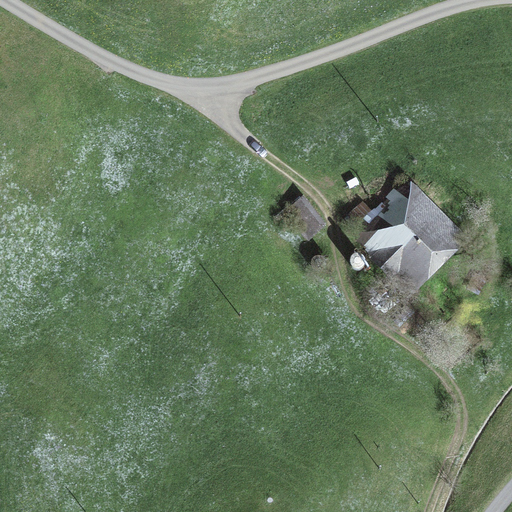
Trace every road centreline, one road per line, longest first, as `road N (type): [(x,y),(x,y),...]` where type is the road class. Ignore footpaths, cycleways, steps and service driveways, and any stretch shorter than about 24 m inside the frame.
road 1 (track): [(428,511),(460,431),(459,400),(352,289),(327,213),(227,121),(209,86)]
road 2 (track): [(474,0),(209,86),(121,65),(5,0)]
